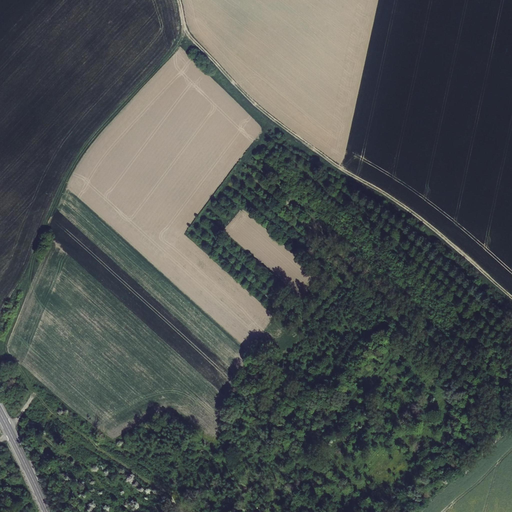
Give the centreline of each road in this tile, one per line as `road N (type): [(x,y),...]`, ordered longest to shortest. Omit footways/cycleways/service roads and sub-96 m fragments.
road 1 (track): [(178,0),(185,30),(257,106),(415,214),(511,297)]
road 2 (track): [(185,30),(91,138),(62,187)]
